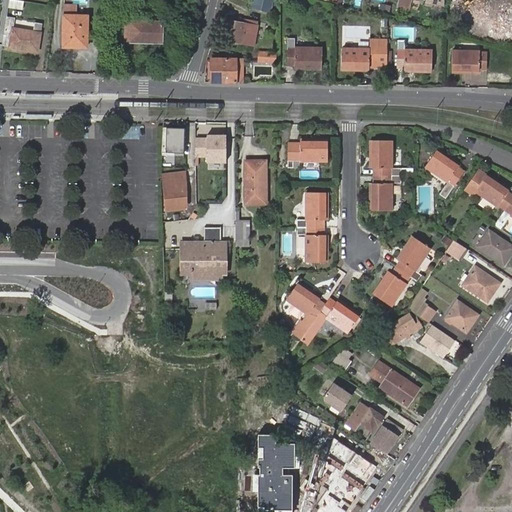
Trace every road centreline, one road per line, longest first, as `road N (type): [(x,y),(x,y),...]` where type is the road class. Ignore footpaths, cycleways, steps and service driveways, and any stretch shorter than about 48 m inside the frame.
road 1 (tertiary): [(511,321),(383,511)]
road 2 (secondary): [(187,90),(0,83)]
road 3 (secondary): [(350,95),(187,90)]
road 4 (secondary): [(511,102),(350,95)]
road 5 (residential): [(350,95),(350,225),(363,252)]
